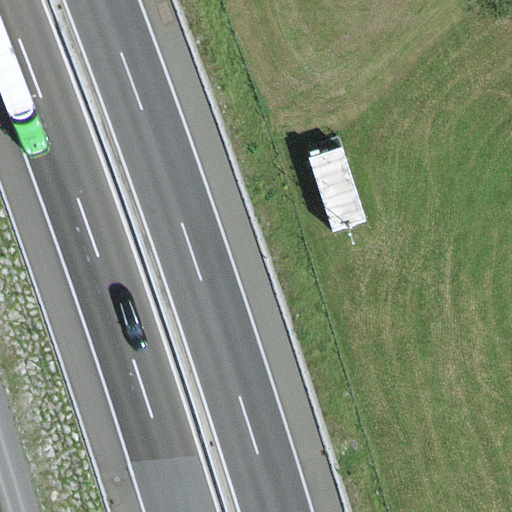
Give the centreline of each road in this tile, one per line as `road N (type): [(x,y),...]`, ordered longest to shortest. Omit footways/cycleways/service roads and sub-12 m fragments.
road 1 (motorway): [(3,0),(179,511)]
road 2 (motorway): [(277,511),(214,297),(104,0)]
